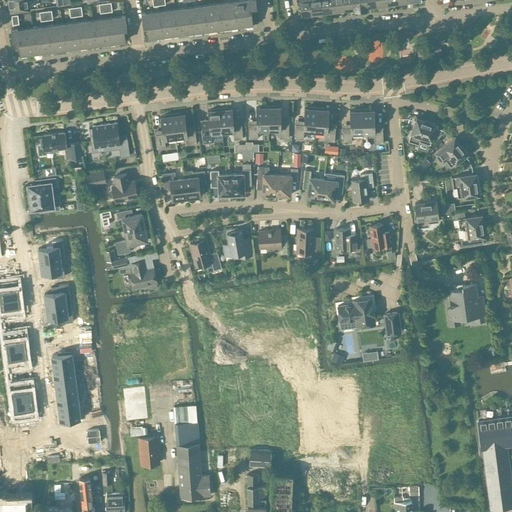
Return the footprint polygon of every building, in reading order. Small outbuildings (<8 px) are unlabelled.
[(9,0),(11,10),(30,8),(28,0),(9,0)] [(249,0),(235,2),(238,25),(247,24),(247,25),(252,26),(252,23),(253,23),(252,16),(258,15),(256,2),(255,0),(249,0)] [(311,13),(312,13),(310,0),(299,0),(300,8),(298,9),(299,17),(308,15),(308,13),(311,12),(311,13)] [(310,0),(312,13),(313,13),(313,12),(321,12),(323,12),(321,0),(310,0)] [(321,0),(323,12),(324,12),(324,11),(332,9),(332,10),(333,10),(332,0),(321,0)] [(332,0),(333,10),(335,10),(334,9),(343,9),(344,9),(342,0),(332,0)] [(342,0),(344,9),(345,9),(354,6),(354,8),(354,7),(355,7),(353,0),(342,0)] [(366,8),(366,6),(365,6),(364,0),(353,0),(355,7),(354,7),(355,10),(366,8)] [(223,27),(238,25),(235,2),(219,4),(223,27)] [(219,4),(205,6),(208,29),(222,27),(219,4)] [(205,6),(190,8),(193,31),(208,29),(205,6)] [(190,8),(175,10),(178,33),(193,31),(190,8)] [(175,10),(160,12),(163,35),(178,33),(175,10)] [(142,12),(141,12),(143,25),(144,25),(144,24),(146,23),(148,37),(163,35),(160,12),(145,14),(145,11),(142,12)] [(122,17),(108,19),(111,42),(125,40),(124,26),(126,26),(126,27),(127,27),(125,14),(121,14),(122,17)] [(108,19),(93,21),(96,44),(111,42),(108,19)] [(93,21),(78,23),(81,46),(96,44),(93,21)] [(78,23),(63,25),(66,48),(81,46),(78,23)] [(63,25),(48,27),(51,50),(66,48),(63,25)] [(17,27),(11,28),(14,47),(19,47),(20,54),(21,54),(22,57),(27,55),(27,53),(36,52),(33,29),(18,31),(17,27)] [(48,27),(33,29),(36,52),(51,50),(48,27)] [(256,107),(257,120),(257,124),(248,124),(248,138),(257,138),(257,129),(268,129),(268,105),(261,105),(261,107),(256,107)] [(280,124),(280,120),(280,107),(276,107),(276,105),(268,105),(268,129),(280,129),(280,138),(289,138),(289,124),(280,124)] [(295,124),(294,138),(303,139),(304,130),(315,131),(317,107),(309,106),(309,108),(305,108),(304,121),(304,124),(295,124)] [(227,107),(220,108),(222,132),(233,131),(234,139),(243,138),(242,124),(233,125),(233,121),(232,108),(228,108),(227,107)] [(317,107),(315,131),(326,132),(325,140),(334,141),(335,127),(327,126),(327,122),(328,109),(324,109),(324,108),(317,107)] [(209,119),(201,120),(203,142),(212,141),(223,140),(222,132),(220,108),(212,109),(212,110),(208,110),(209,119)] [(369,108),(362,109),(363,133),(374,132),(374,143),(383,143),(382,126),(374,127),(374,123),(374,110),(369,110),(369,108)] [(351,128),(342,128),(343,142),(352,142),(351,133),(363,133),(362,109),(354,109),(354,110),(350,111),(350,124),(351,128)] [(197,143),(195,129),(186,130),(186,126),(184,113),(180,114),(180,112),(172,113),(175,137),(186,136),(188,144),(197,143)] [(163,133),(155,134),(157,148),(165,147),(164,139),(175,137),(172,113),(165,114),(165,116),(161,116),(162,129),(163,133)] [(437,124),(416,117),(408,140),(419,144),(420,141),(430,144),(437,124)] [(92,152),(119,148),(120,156),(130,155),(127,137),(119,139),(117,122),(93,125),(93,127),(89,128),(92,152)] [(42,138),(40,138),(41,147),(43,147),(44,150),(64,147),(66,160),(71,159),(81,158),(81,157),(79,141),(69,142),(69,143),(67,143),(65,131),(42,134),(42,138)] [(468,153),(454,136),(435,151),(442,160),(444,158),(451,166),(468,153)] [(219,154),(208,155),(208,162),(220,161),(219,154)] [(372,155),(364,156),(365,166),(373,165),(372,155)] [(242,173),(230,174),(231,193),(244,193),(243,185),(251,185),(250,163),(242,163),(242,173)] [(420,163),(413,171),(420,173),(425,167),(420,163)] [(269,173),(269,167),(258,166),(257,178),(263,179),(263,188),(262,193),(266,193),(268,195),(270,195),(272,195),(273,194),(276,194),(277,174),(269,173)] [(277,174),(276,194),(280,194),(281,195),(283,196),(285,196),(287,194),(290,194),(291,180),(297,180),(297,168),(291,168),(291,174),(277,174)] [(88,172),(87,170),(79,171),(80,179),(84,178),(83,173),(88,172)] [(106,182),(103,170),(86,174),(89,185),(106,182)] [(204,170),(192,172),(192,176),(184,177),(186,197),(200,195),(199,187),(199,183),(203,183),(206,182),(204,170)] [(219,194),(231,193),(230,174),(218,174),(218,170),(210,170),(211,186),(218,186),(219,194)] [(304,170),(303,182),(309,183),(308,188),(307,196),(310,197),(312,198),(314,200),(316,199),(318,198),(321,198),(324,178),(310,177),(311,170),(304,170)] [(164,188),(167,187),(171,187),(172,191),(173,199),(186,197),(184,177),(175,178),(175,171),(162,173),(164,188)] [(373,186),(372,172),(360,173),(361,179),(350,180),(353,201),(369,199),(367,187),(373,186)] [(127,178),(126,173),(114,176),(115,184),(112,185),(115,201),(138,196),(134,180),(127,182),(126,179),(127,178)] [(479,194),(476,173),(451,176),(453,187),(456,187),(458,197),(479,194)] [(324,178),(321,198),(324,198),(325,201),(327,202),(330,201),(332,199),(335,200),(336,192),(337,186),(343,187),(344,174),(338,174),(337,180),(324,178)] [(28,184),(29,196),(52,193),(51,185),(57,185),(55,177),(35,179),(35,180),(36,180),(37,183),(28,184)] [(82,190),(75,191),(76,198),(83,197),(82,190)] [(52,193),(29,196),(31,209),(40,207),(41,211),(40,211),(60,209),(59,200),(53,201),(52,193)] [(439,221),(436,200),(415,202),(418,227),(429,225),(429,222),(439,221)] [(453,202),(441,204),(443,213),(454,211),(453,202)] [(128,209),(116,212),(118,218),(122,217),(125,230),(144,226),(144,223),(144,222),(145,220),(145,219),(145,218),(145,217),(144,216),(143,216),(142,215),(141,212),(133,214),(129,215),(128,209)] [(112,217),(110,210),(100,212),(101,218),(112,217)] [(482,214),(457,218),(459,229),(462,228),(463,238),(468,238),(469,245),(483,243),(482,236),(485,235),(482,214)] [(371,236),(367,237),(368,245),(373,245),(373,246),(385,244),(386,250),(394,249),(391,234),(384,235),(382,223),(370,225),(371,236)] [(145,229),(144,226),(125,230),(127,239),(115,242),(118,254),(130,251),(128,244),(147,240),(147,236),(148,235),(148,234),(148,232),(148,231),(147,230),(146,229),(145,229)] [(280,235),(280,228),(272,228),(272,230),(258,231),(259,247),(267,247),(267,248),(279,248),(279,254),(287,253),(287,234),(280,235)] [(297,228),(296,251),(312,252),(312,256),(320,257),(320,241),(313,240),(313,236),(314,228),(297,228)] [(349,228),(334,228),(335,248),(341,248),(341,252),(350,252),(350,251),(357,250),(357,236),(350,237),(349,228)] [(242,238),(241,231),(228,233),(229,242),(222,244),(224,254),(238,252),(239,256),(252,254),(249,236),(242,238)] [(205,239),(189,243),(196,266),(211,262),(213,270),(221,267),(217,251),(209,253),(205,239)] [(53,248),(41,250),(42,262),(62,260),(61,247),(60,241),(52,242),(53,248)] [(114,258),(112,249),(105,250),(107,259),(114,258)] [(111,261),(112,265),(113,267),(128,264),(127,257),(111,261)] [(62,260),(42,262),(44,275),(56,273),(57,279),(65,278),(64,272),(62,260)] [(146,269),(143,260),(132,262),(134,272),(130,273),(133,287),(148,283),(150,288),(157,286),(156,281),(153,268),(146,269)] [(3,281),(1,281),(3,299),(23,296),(20,279),(5,281),(3,281)] [(475,283),(475,282),(457,285),(458,289),(449,290),(451,308),(447,309),(447,314),(448,319),(449,324),(460,323),(459,317),(473,315),(474,321),(480,320),(486,319),(482,295),(473,296),(471,283),(475,283)] [(59,293),(47,295),(48,307),(68,305),(67,292),(66,286),(58,287),(59,293)] [(23,296),(3,299),(5,316),(25,314),(23,296)] [(375,323),(371,297),(353,300),(354,303),(337,305),(340,321),(356,319),(357,325),(375,323)] [(68,305),(48,307),(50,320),(62,318),(63,324),(71,323),(70,317),(68,305)] [(400,331),(398,312),(384,313),(387,333),(400,331)] [(10,332),(7,332),(9,349),(29,347),(27,329),(14,331),(10,332)] [(221,335),(222,347),(231,345),(242,344),(241,333),(221,335)] [(29,347),(9,349),(12,367),(31,364),(29,347)] [(344,356),(334,351),(331,359),(341,363),(344,356)] [(75,354),(55,357),(56,368),(76,365),(75,354)] [(76,365),(56,368),(58,379),(77,376),(76,365)] [(77,376),(58,379),(59,389),(79,387),(77,376)] [(34,380),(14,383),(16,400),(36,398),(34,380)] [(79,387),(59,389),(60,400),(80,397),(79,387)] [(80,397),(60,400),(62,411),(82,408),(80,397)] [(36,398),(16,400),(18,418),(21,417),(25,417),(38,415),(36,398)] [(82,408),(62,411),(63,422),(83,419),(82,408)] [(511,415),(478,420),(481,448),(483,447),(491,509),(511,506),(511,493),(506,445),(511,443),(511,415)] [(236,416),(225,416),(225,462),(237,462),(236,416)] [(197,420),(175,422),(176,440),(177,444),(181,496),(191,496),(202,495),(202,494),(211,494),(209,473),(201,474),(198,443),(200,443),(199,440),(198,420),(197,420)] [(139,437),(138,437),(141,465),(160,463),(157,435),(139,437)] [(251,448),(249,464),(269,465),(270,460),(271,452),(271,451),(271,449),(268,449),(251,448)] [(290,511),(292,473),(272,472),(270,511),(290,511)] [(248,505),(266,505),(265,485),(258,485),(258,473),(247,473),(248,505)] [(79,478),(82,500),(92,499),(90,477),(79,478)] [(160,500),(159,482),(145,483),(146,501),(160,500)] [(60,491),(60,484),(54,484),(54,492),(55,492),(55,499),(65,498),(65,491),(60,491)] [(419,495),(418,485),(409,486),(409,495),(419,495)] [(124,495),(124,492),(106,493),(106,511),(109,511),(124,511),(124,500),(124,495)] [(394,511),(401,511),(412,511),(412,500),(403,501),(403,496),(394,496),(394,511)] [(28,511),(28,497),(0,497),(0,511),(28,511)] [(92,499),(82,500),(83,509),(93,508),(92,499)]
